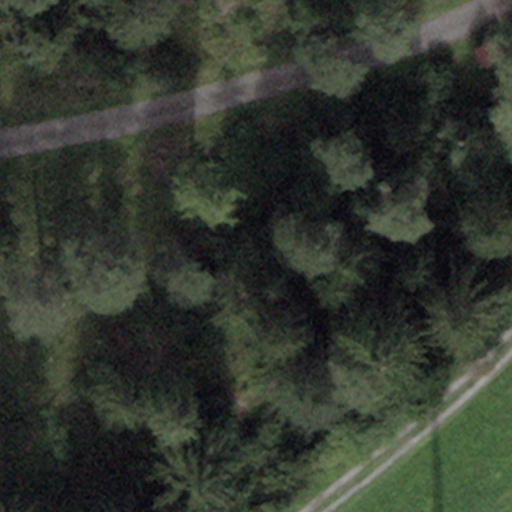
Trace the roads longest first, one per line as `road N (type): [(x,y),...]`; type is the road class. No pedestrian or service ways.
road 1 (track): [(449,0),(148,122),(0,147)]
road 2 (track): [(511,347),(316,511)]
